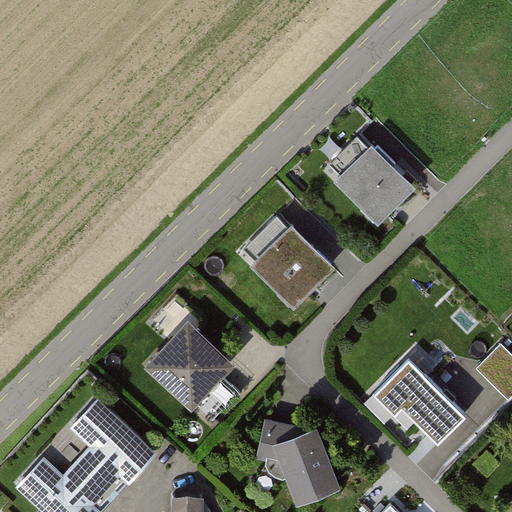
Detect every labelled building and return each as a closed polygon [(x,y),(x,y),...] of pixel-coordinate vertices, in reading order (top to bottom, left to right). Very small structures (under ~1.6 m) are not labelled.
[(419,178),(376,133),(334,174),(377,219),(419,178)] [(294,212),(254,249),(292,289),(332,253),(294,212)] [(189,313),(148,354),(192,396),(232,354),(189,313)] [(511,390),(511,349),(502,339),(477,364),(508,395),(511,390)] [(469,408),(411,349),(373,387),(396,411),(404,402),(438,437),(469,408)] [(107,392),(78,423),(98,442),(67,473),(52,458),(29,482),(59,511),(100,511),(164,448),(107,392)] [(305,501),(352,483),(328,420),(272,412),(266,453),(288,456),(305,501)] [(210,511),(211,492),(178,493),(178,511),(210,511)]
